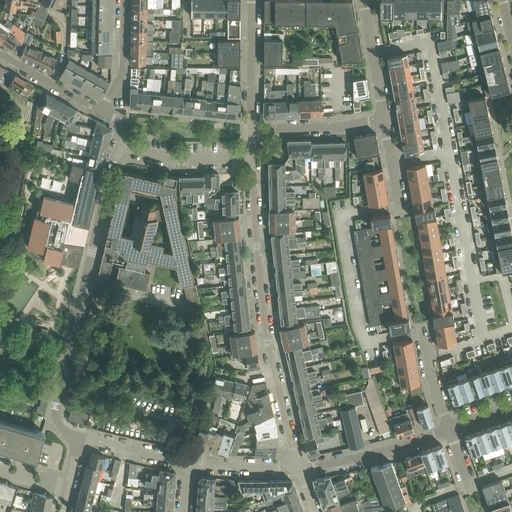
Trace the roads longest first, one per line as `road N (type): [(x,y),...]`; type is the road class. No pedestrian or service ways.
road 1 (residential): [(79,438),(60,428),(54,408),(120,147)]
road 2 (residential): [(273,370),(251,162)]
road 3 (residential): [(449,430),(297,468)]
road 4 (residential): [(252,130),(384,121)]
road 5 (residential): [(251,162),(120,147)]
road 6 (residential): [(250,0),(252,130)]
road 7 (residential): [(384,121),(364,0)]
